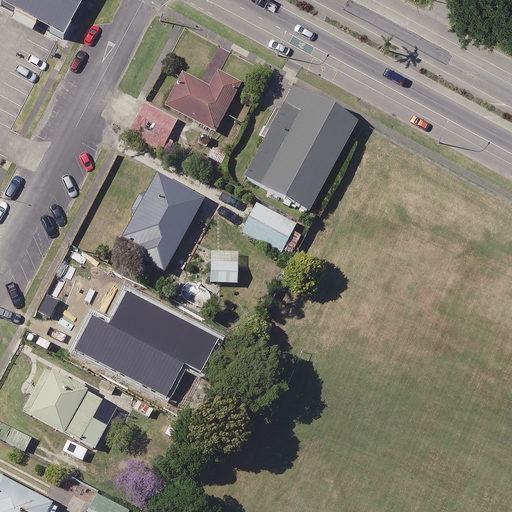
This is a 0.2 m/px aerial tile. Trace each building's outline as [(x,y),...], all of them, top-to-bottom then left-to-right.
[(63,0),(0,0),(0,36),(31,54),(63,0)] [(212,91),(184,77),(168,108),(215,133),(239,87),(219,76),(212,91)] [(357,122),(294,88),(246,178),(309,212),(357,122)] [(179,122),(144,104),(129,135),(164,153),(179,122)] [(203,199),(160,177),(122,249),(165,272),(203,199)] [(304,229),(256,204),(241,232),(289,258),(304,229)] [(238,254),(210,252),(208,283),(237,284),(238,254)] [(160,299),(94,263),(73,302),(138,338),(160,299)] [(208,382),(167,362),(151,395),(192,415),(208,382)] [(118,406),(46,368),(23,412),(95,450),(118,406)] [(32,438),(13,430),(8,443),(26,451),(32,438)] [(47,500),(0,474),(0,511),(100,511),(91,507),(54,487),(47,500)]
